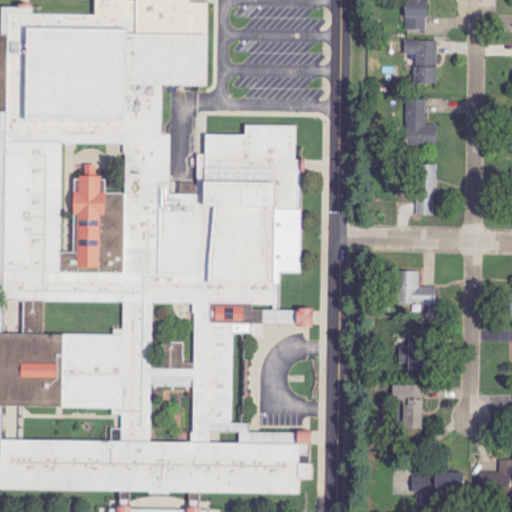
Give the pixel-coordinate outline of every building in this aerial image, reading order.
[(0,487),(300,493),(298,480),(312,480),(312,463),(299,463),(299,455),(309,455),(309,433),(250,430),(251,421),(231,421),(233,324),(313,325),(314,309),(279,309),(281,273),(300,271),(303,159),(296,157),(297,125),(247,124),(247,134),(207,133),(206,153),(198,152),(197,192),(170,193),(171,132),(162,133),(163,85),(207,85),(209,32),(208,1),(190,2),(190,0),(136,0),(136,13),(32,10),(32,2),(1,3),(1,34),(0,38),(0,487)] [(406,0),(406,30),(428,30),(428,0),(406,0)] [(437,85),(438,41),(405,40),(405,54),(415,55),(415,84),(437,85)] [(438,146),(438,125),(427,124),(427,100),(407,99),(406,145),(438,146)] [(436,216),(437,165),(419,165),(418,216),(436,216)] [(397,272),(398,305),(437,304),(437,287),(421,287),(420,272),(397,272)] [(399,346),(400,364),(408,364),(408,372),(423,371),(422,345),(399,346)] [(423,431),(424,386),(394,385),(393,402),(404,402),(403,430),(423,431)] [(508,497),(510,484),(511,484),(511,460),(503,460),(500,487),(499,487),(497,496),(508,497)]
